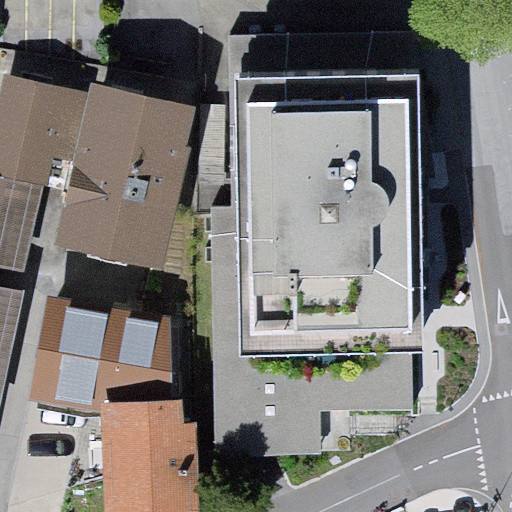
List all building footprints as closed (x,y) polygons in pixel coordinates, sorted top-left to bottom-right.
[(418,57),(234,61),(238,231),(211,232),(211,333),(214,452),(272,452),(317,449),(319,406),(412,406),(412,340),(420,340),(424,340),(421,177),(434,177),(418,57)] [(68,82),(6,69),(0,92),(0,169),(45,179),(68,82)] [(200,98),(92,72),(55,233),(162,259),(200,98)] [(0,169),(0,259),(24,265),(45,179),(0,169)] [(0,396),(20,291),(0,286),(0,396)] [(171,315),(46,292),(27,394),(99,405),(99,392),(171,389),(171,315)] [(171,389),(99,392),(99,405),(101,442),(103,511),(199,511),(199,411),(184,412),(182,388),(171,389)]
